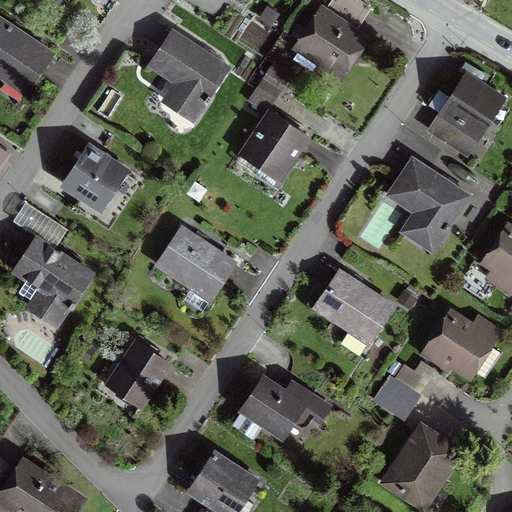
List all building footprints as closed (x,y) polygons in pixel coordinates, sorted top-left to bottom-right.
[(371,15),(346,0),(337,0),(328,16),(359,35),(371,15)] [(369,47),(320,16),(292,61),(340,91),(369,47)] [(50,52),(0,20),(0,73),(25,90),(50,52)] [(229,67),(177,35),(157,67),(178,81),(168,98),(198,117),(229,67)] [(292,81),(271,69),(248,109),(269,121),(292,81)] [(504,108),(463,82),(436,124),(478,150),(504,108)] [(308,147),(261,119),(234,164),(281,192),(308,147)] [(130,178),(88,152),(59,198),(101,224),(130,178)] [(465,197),(415,164),(393,197),(414,211),(403,228),(432,247),(465,197)] [(68,236),(24,211),(12,232),(55,257),(68,236)] [(236,261),(180,228),(154,272),(210,305),(236,261)] [(511,239),(508,237),(485,275),(511,291),(511,239)] [(93,283),(33,247),(9,287),(39,305),(27,324),(57,342),(93,283)] [(396,307),(340,270),(313,310),(369,347),(396,307)] [(493,342),(453,316),(429,352),(468,379),(493,342)] [(172,360),(135,340),(110,385),(147,405),(172,360)] [(424,395),(392,375),(375,402),(407,422),(424,395)] [(283,393),(260,379),(235,417),(280,446),(301,414),(320,426),(332,407),(291,381),(283,393)] [(462,453),(422,427),(387,483),(426,508),(462,453)] [(228,511),(251,478),(215,456),(193,491),(226,511),(228,511)] [(70,511),(79,499),(24,463),(0,498),(0,500),(17,511),(70,511)]
